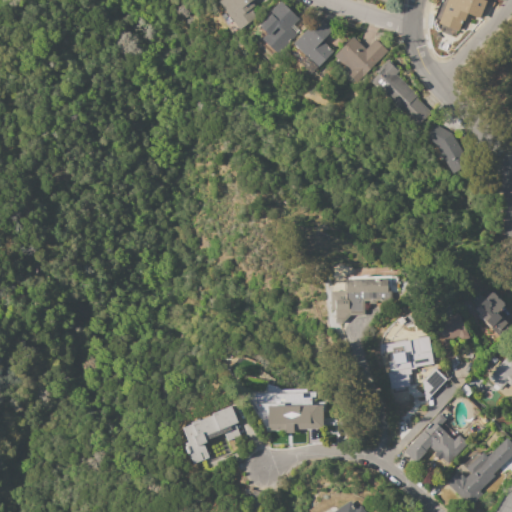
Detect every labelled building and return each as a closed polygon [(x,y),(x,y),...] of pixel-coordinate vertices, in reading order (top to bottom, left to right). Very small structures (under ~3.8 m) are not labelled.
[(217,3),(220,0),(253,0),(246,6),(256,20),(239,33),(217,3)] [(446,0),(483,0),(489,2),(482,20),(466,14),(464,20),(462,19),(457,31),(437,24),(446,0)] [(296,18),(278,1),(255,26),(263,34),(257,40),(273,54),(294,32),(288,27),(296,18)] [(290,45),(318,17),(331,30),(320,41),(332,53),(311,74),(297,61),(302,57),(290,45)] [(352,37),(364,49),(374,39),(387,51),(355,84),(345,74),(348,71),(333,56),(352,37)] [(388,59),(399,70),(395,74),(416,95),(414,97),(429,112),(416,126),(382,92),(384,90),(382,88),(379,91),(368,80),(388,59)] [(434,143),(425,138),(434,123),(449,133),(466,163),(450,172),(434,143)] [(344,280),(346,280),(346,277),(357,277),(360,276),(365,275),(369,275),(372,277),(397,276),(397,293),(394,293),(394,297),(380,298),(380,301),(374,301),(375,303),(374,303),(372,304),(371,304),(369,303),(368,303),(368,301),(363,301),(363,318),(334,318),(334,300),(344,300),(344,280)] [(491,292),(503,303),(495,312),(500,317),(505,324),(498,331),(493,326),(490,328),(480,319),(479,320),(475,317),(479,313),(474,309),(475,308),(469,303),(478,294),(484,299),(491,292)] [(457,313),(468,338),(459,342),(457,337),(447,342),(454,355),(447,359),(431,325),(443,320),(440,314),(448,311),(450,316),(457,313)] [(385,346),(428,338),(432,362),(404,367),(407,386),(393,389),(389,388),(386,373),(390,372),(385,346)] [(500,389),(498,387),(496,390),(491,387),(494,384),(487,378),(509,352),(511,354),(511,383),(510,386),(505,382),(500,389)] [(497,360),(493,364),(489,360),(492,356),(497,360)] [(425,399),(444,379),(431,367),(412,387),(425,399)] [(471,391),(466,397),(458,391),(464,384),(471,391)] [(248,394),(275,393),(275,397),(294,397),(294,402),(305,402),(305,406),(321,405),(321,429),(293,430),(293,431),(284,432),(284,430),(267,430),(266,408),(249,409),(248,394)] [(210,414),(231,406),(237,423),(234,424),(239,436),(226,441),(223,434),(205,440),(206,442),(202,443),(208,458),(192,464),(188,454),(186,455),(183,447),(185,446),(184,443),(187,442),(181,428),(190,425),(190,423),(199,419),(199,420),(211,416),(210,414)] [(403,452),(422,431),(422,430),(438,413),(445,420),(438,427),(443,431),(442,432),(452,441),(458,435),(467,443),(453,458),(450,455),(444,461),(428,447),(424,451),(425,452),(415,463),(403,452)] [(511,444),(511,454),(490,477),(491,478),(478,491),(481,493),(468,506),(445,483),(454,474),(457,477),(460,474),(464,479),(469,474),(464,469),(481,452),(486,457),(505,438),(511,444)] [(331,511),(349,500),(354,509),(359,506),(363,511),(331,511)]
